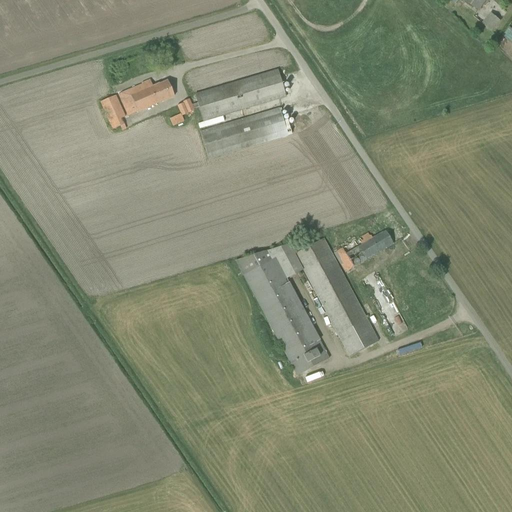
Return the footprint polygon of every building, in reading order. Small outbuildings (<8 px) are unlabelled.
[(479,10),(485,0),(465,0),(465,1),(479,10)] [(491,13),(482,24),(491,32),(500,21),(491,13)] [(195,96),(197,104),(199,108),(203,122),(286,97),(278,71),(195,96)] [(153,87),(150,80),(142,84),(142,85),(119,95),(128,116),(137,113),(174,97),(167,81),(159,84),(153,87)] [(125,117),(116,95),(100,102),(112,131),(125,125),(122,119),(125,117)] [(188,114),(183,103),(177,106),(181,115),(182,117),(182,116),(188,114)] [(281,111),(281,109),(200,133),(208,160),(288,136),(280,111),(281,111)] [(182,117),(181,115),(170,119),(173,127),(185,122),(182,116),(182,117)] [(346,273),(393,245),(385,231),(372,239),(369,233),(334,254),(346,273)] [(287,281),(303,272),(349,358),(379,342),(323,239),(297,253),(293,244),(271,250),(287,281)] [(329,359),(287,281),(271,250),(236,261),(297,376),(329,359)]
